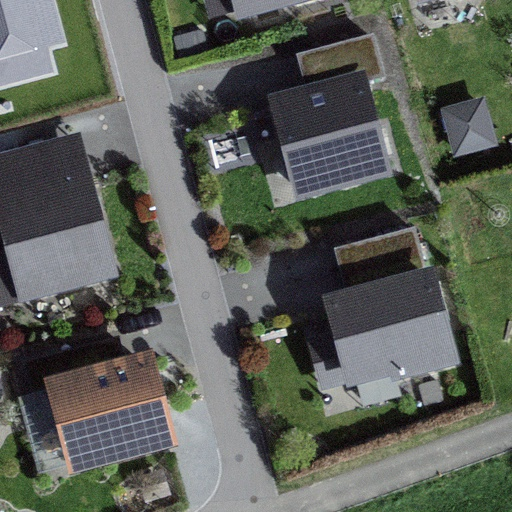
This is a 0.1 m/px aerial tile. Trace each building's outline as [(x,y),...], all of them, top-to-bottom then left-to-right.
[(243,0),(247,12),(288,0),(243,0)] [(260,127),(282,201),(387,170),(366,96),(260,127)] [(0,274),(8,303),(102,276),(65,148),(0,167),(0,274)] [(349,399),(453,369),(426,276),(321,307),(349,399)] [(66,482),(169,452),(144,366),(40,396),(66,482)]
